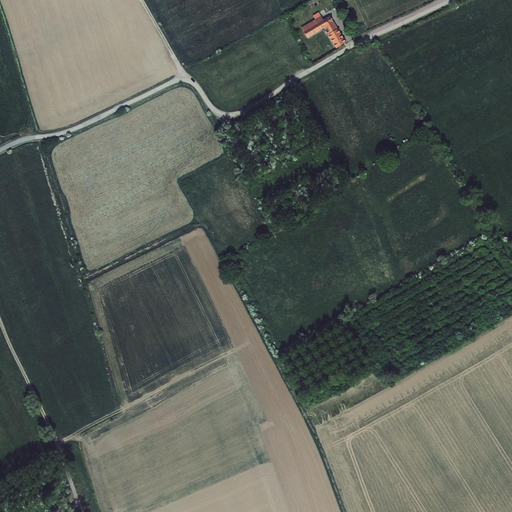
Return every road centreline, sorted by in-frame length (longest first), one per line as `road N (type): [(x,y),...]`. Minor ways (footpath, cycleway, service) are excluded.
road 1 (unclassified): [(450,0),(356,42),(237,114),(217,112),(182,78),(69,130),(0,150)]
road 2 (track): [(78,511),(56,442),(0,321)]
road 3 (track): [(511,258),(424,110)]
